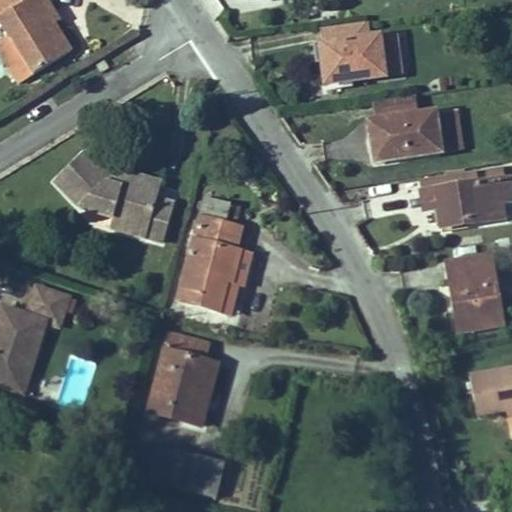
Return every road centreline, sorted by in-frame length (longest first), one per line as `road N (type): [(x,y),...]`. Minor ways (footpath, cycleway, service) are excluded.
road 1 (residential): [(208,19),(357,239),(414,386),(431,511)]
road 2 (residential): [(0,145),(208,19)]
